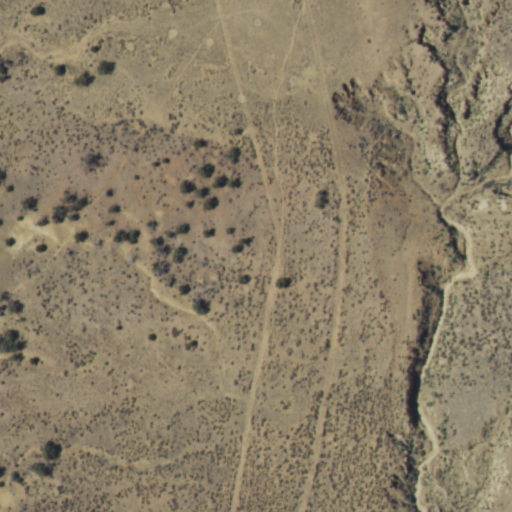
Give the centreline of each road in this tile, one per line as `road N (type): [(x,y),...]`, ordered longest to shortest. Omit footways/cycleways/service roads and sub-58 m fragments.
road 1 (residential): [(311,511),(374,377),(387,99),(344,0)]
road 2 (residential): [(495,0),(437,78),(387,99)]
